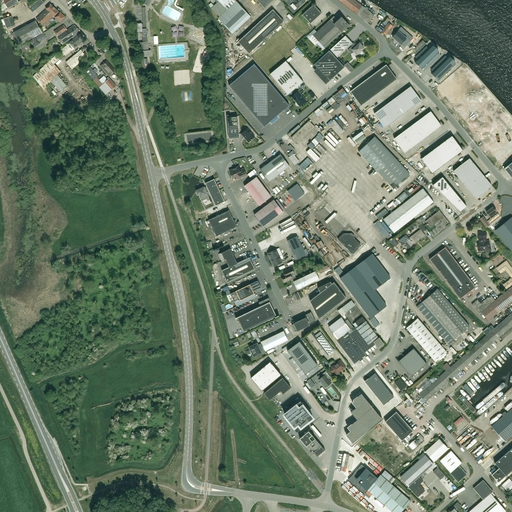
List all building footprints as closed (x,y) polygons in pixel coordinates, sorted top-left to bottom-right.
[(33,12),(44,2),(42,0),(35,0),(28,6),(33,12)] [(232,0),(214,0),(217,3),(211,8),(220,17),(218,18),(230,32),(249,15),(236,1),(227,10),(224,7),(232,0)] [(256,0),(265,8),(273,0),(256,0)] [(290,0),(293,2),(292,3),(298,9),(305,1),(304,0),(290,0)] [(368,23),(370,24),(373,20),(371,19),(374,15),(354,0),(338,0),(368,23)] [(53,16),(59,12),(50,4),(46,8),(46,9),(36,19),(43,26),(50,20),(53,16)] [(322,13),(313,4),(302,15),(311,24),(322,13)] [(238,41),(249,53),(284,21),(273,10),(238,41)] [(56,18),(54,20),(58,24),(59,22),(60,22),(65,17),(60,12),(55,17),(56,18)] [(334,16),(333,17),(317,32),(314,29),(307,36),(308,37),(308,38),(314,45),(319,41),(325,48),(349,25),(342,17),(338,20),(334,16)] [(13,18),(4,20),(6,29),(15,27),(13,18)] [(36,21),(14,32),(20,45),(42,33),(36,21)] [(385,35),(393,26),(389,23),(381,32),(385,35)] [(63,45),(81,32),(74,25),(67,30),(64,25),(54,31),(57,36),(63,45)] [(407,33),(401,27),(392,37),(401,45),(405,48),(413,38),(407,33)] [(69,42),(74,49),(87,39),(81,32),(69,42)] [(298,51),(283,33),(253,57),(261,67),(259,69),(262,73),(265,71),(268,75),(270,74),(286,61),(298,51)] [(345,36),(330,50),(337,57),(352,43),(345,36)] [(33,47),(33,48),(40,43),(37,37),(29,41),(30,42),(33,47)] [(74,49),(69,42),(66,44),(67,45),(61,50),(33,76),(44,89),(50,84),(52,82),(56,86),(54,87),(59,92),(60,91),(66,86),(57,75),(61,72),(54,64),(64,55),(65,56),(72,51),(75,49),(74,49)] [(353,45),(348,50),(352,54),(354,52),(357,55),(358,54),(359,55),(361,55),(363,54),(363,52),(361,51),(364,48),(360,43),(356,47),(353,45)] [(82,49),(84,53),(93,47),(91,44),(82,49)] [(416,60),(423,67),(437,53),(430,46),(428,48),(426,46),(415,57),(417,59),(416,60)] [(79,60),(85,55),(81,50),(66,62),(72,69),(80,62),(79,60)] [(329,81),(345,67),(329,51),(314,64),(329,81)] [(447,58),(433,72),(440,79),(454,65),(447,58)] [(110,76),(115,71),(106,61),(101,66),(105,71),(110,76)] [(303,82),(286,61),(270,74),(287,95),(303,82)] [(254,64),(229,85),(264,127),(289,105),(262,73),(259,69),(254,64)] [(350,91),(351,92),(352,93),(351,93),(360,104),(361,106),(386,87),(395,80),(397,79),(386,65),(385,66),(375,73),(350,91)] [(90,67),(85,71),(93,79),(96,77),(96,76),(97,77),(98,76),(90,67)] [(469,73),(465,69),(462,72),(461,71),(457,74),(458,75),(455,77),(456,78),(454,80),(453,79),(444,86),(448,91),(469,73)] [(469,81),(473,78),(469,73),(448,91),(452,96),(461,88),(459,87),(462,85),(463,86),(466,84),(467,85),(470,82),(469,81)] [(103,84),(97,77),(96,76),(96,77),(93,79),(106,95),(116,86),(110,78),(103,84)] [(482,90),(479,85),(475,88),(474,87),(471,90),(472,91),(469,93),(470,95),(468,97),(466,95),(457,102),(461,107),(482,90)] [(421,101),(411,86),(374,113),(385,128),(421,101)] [(483,97),(486,94),(482,90),(461,107),(465,112),(474,104),(473,103),(475,101),(476,102),(479,100),(480,101),(483,98),(483,97)] [(299,106),(300,106),(306,101),(298,92),(292,97),(296,102),(296,103),(296,104),(296,105),(297,106),(298,106),(299,106)] [(496,106),(492,101),(488,104),(488,103),(484,106),(485,107),(482,109),(483,111),(481,113),(480,111),(471,119),(475,123),(496,106)] [(496,113),(500,110),(496,106),(475,123),(478,128),(487,121),(486,119),(489,117),(490,119),(493,116),(493,117),(497,114),(496,113)] [(431,111),(394,138),(405,153),(441,125),(431,111)] [(239,137),(237,116),(227,117),(229,138),(239,137)] [(509,122),(505,117),(502,120),(501,119),(497,122),(498,123),(495,126),(497,127),(494,129),(493,128),(484,135),(488,140),(509,122)] [(291,137),(298,144),(315,127),(309,121),(291,137)] [(509,130),(511,127),(511,125),(509,122),(488,140),(492,144),(501,137),(499,135),(502,133),(503,135),(506,132),(507,133),(510,131),(509,130)] [(248,128),(241,134),(249,142),(255,137),(248,128)] [(214,143),(213,131),(183,134),(184,146),(214,143)] [(409,173),(375,136),(359,151),(393,188),(409,173)] [(432,173),(463,150),(452,136),(421,158),(432,173)] [(511,146),(511,137),(511,138),(511,139),(509,142),(510,143),(508,145),(506,144),(497,151),(501,156),(511,146)] [(511,146),(501,156),(505,160),(511,154),(511,146)] [(289,166),(280,154),(260,169),(269,181),(289,166)] [(469,158),(453,171),(476,198),(492,185),(469,158)] [(238,166),(229,171),(233,178),(236,176),(238,179),(247,175),(244,168),(240,170),(238,166)] [(244,186),(259,206),(271,196),(256,177),(244,186)] [(467,206),(443,177),(433,185),(460,211),(467,206)] [(209,198),(208,194),(207,193),(209,192),(216,206),(225,202),(214,179),(205,183),(207,187),(205,188),(204,187),(197,190),(197,191),(196,192),(198,195),(199,194),(202,201),(209,198)] [(423,188),(383,220),(394,233),(434,202),(423,188)] [(274,200),(254,214),(263,227),(283,212),(274,200)] [(490,217),(497,211),(493,207),(486,212),(490,217)] [(209,220),(207,221),(209,226),(211,225),(216,236),(229,230),(236,227),(237,227),(229,210),(228,210),(229,211),(209,220)] [(446,220),(439,210),(425,221),(430,228),(441,220),(443,222),(446,220)] [(490,225),(483,216),(480,219),(486,228),(490,225)] [(495,230),(506,244),(511,251),(511,217),(495,230)] [(408,248),(410,247),(425,236),(420,229),(409,238),(406,235),(399,240),(403,245),(407,242),(408,243),(406,245),(408,248)] [(487,233),(479,232),(478,239),(480,239),(479,243),(477,243),(478,246),(477,247),(478,250),(479,250),(479,251),(480,251),(481,252),(483,251),(484,250),(490,249),(489,241),(486,242),(487,233)] [(338,239),(352,253),(360,244),(354,238),(354,236),(352,234),(344,234),(338,239)] [(287,241),(296,259),(309,253),(306,249),(303,250),(297,236),(287,241)] [(393,248),(398,244),(394,238),(388,242),(393,248)] [(429,259),(460,299),(476,287),(445,247),(429,259)] [(220,254),(223,261),(226,259),(229,267),(222,270),(227,282),(255,269),(249,257),(237,263),(230,249),(220,254)] [(271,260),(279,256),(276,249),(268,253),(271,260)] [(374,290),(390,278),(372,254),(340,278),(370,318),(386,306),(374,290)] [(279,256),(271,260),(274,266),(282,262),(279,256)] [(511,268),(506,261),(497,268),(500,273),(505,269),(511,278),(503,285),(506,289),(511,284),(511,268)] [(287,274),(281,276),(284,283),(293,278),(291,275),(295,273),(292,268),(285,271),(287,274)] [(297,280),(294,281),(297,289),(308,284),(319,279),(315,271),(305,276),(299,279),(297,280)] [(244,297),(244,298),(254,294),(254,292),(262,288),(258,280),(230,294),(234,302),(244,297)] [(320,292),(310,301),(319,319),(346,297),(334,282),(332,283),(331,281),(318,288),(320,292)] [(511,286),(495,300),(481,312),(488,320),(511,301),(511,286)] [(219,290),(220,298),(230,296),(229,289),(219,290)] [(417,306),(449,344),(455,340),(470,327),(437,289),(417,306)] [(479,314),(481,312),(495,300),(491,295),(480,303),(477,300),(472,304),(479,314)] [(338,310),(342,316),(346,313),(346,312),(355,305),(351,300),(338,310)] [(238,318),(244,331),(275,316),(275,317),(279,315),(277,316),(270,302),(236,318),(236,319),(238,318)] [(311,312),(300,317),(301,319),(297,321),(297,322),(292,325),(295,331),(316,321),(311,312)] [(341,317),(329,326),(338,339),(336,340),(354,364),(366,355),(365,353),(362,349),(368,344),(357,329),(351,334),(348,331),(350,329),(341,317)] [(500,323),(506,331),(511,325),(511,323),(507,317),(500,323)] [(447,352),(417,318),(406,328),(436,362),(447,352)] [(366,321),(356,328),(357,329),(368,344),(372,341),(373,341),(378,348),(384,344),(379,337),(378,338),(378,337),(366,321)] [(493,329),(499,337),(506,331),(500,323),(493,329)] [(486,335),(493,342),(499,337),(493,329),(486,335)] [(265,351),(288,340),(284,331),(261,342),(263,346),(262,347),(261,343),(258,345),(257,344),(250,347),(250,348),(249,349),(252,354),(253,353),(254,356),(261,353),(261,352),(264,350),(263,348),(264,348),(265,351)] [(328,356),(335,351),(322,334),(316,339),(328,356)] [(493,342),(486,335),(480,341),(486,348),(493,342)] [(287,350),(305,374),(318,365),(300,341),(287,350)] [(480,341),(473,347),(479,354),(486,348),(480,341)] [(466,353),(472,360),(479,354),(473,347),(466,353)] [(398,361),(411,376),(427,363),(414,348),(398,361)] [(459,359),(466,366),(472,360),(466,353),(459,359)] [(466,366),(459,359),(453,365),(459,372),(466,366)] [(340,360),(331,367),(332,368),(331,369),(330,371),(331,372),(333,372),(335,371),(337,374),(346,368),(340,360)] [(251,377),(262,391),(281,375),(270,361),(251,377)] [(446,371),(452,378),(459,372),(453,365),(446,371)] [(331,383),(325,375),(327,373),(326,371),(321,375),(322,376),(322,377),(319,379),(321,382),(320,382),(320,384),(321,385),(322,385),(323,385),(325,387),(328,385),(329,385),(330,384),(331,383)] [(441,375),(448,382),(452,378),(446,371),(441,375)] [(364,382),(365,381),(384,405),(394,396),(375,373),(364,382)] [(448,382),(441,375),(432,383),(439,390),(448,382)] [(281,391),(283,394),(291,388),(282,377),(264,393),(270,400),(281,391)] [(400,378),(395,383),(401,391),(406,386),(400,378)] [(310,379),(306,382),(311,388),(314,385),(310,379)] [(439,390),(432,383),(432,384),(430,382),(424,387),(432,396),(439,390)] [(419,395),(425,402),(432,396),(424,387),(421,390),(423,392),(419,395)] [(382,416),(361,390),(354,396),(357,400),(352,404),(353,406),(351,408),(357,416),(348,424),(351,428),(346,432),(353,439),(382,416)] [(476,410),(463,395),(460,395),(459,397),(473,413),(476,410)] [(284,414),(297,430),(313,417),(300,401),(284,414)] [(511,408),(506,413),(505,412),(504,412),(502,414),(502,415),(503,416),(492,426),(505,441),(511,434),(511,408)] [(413,430),(396,411),(385,421),(402,440),(413,430)] [(308,430),(299,438),(306,446),(307,445),(317,456),(325,449),(308,430)] [(439,456),(448,449),(439,439),(425,451),(430,456),(434,461),(439,456)] [(468,452),(475,443),(473,441),(465,450),(468,452)] [(511,447),(495,463),(499,468),(491,474),(498,482),(511,470),(511,447)] [(459,481),(467,474),(459,465),(462,463),(451,450),(440,461),(450,473),(451,472),(459,481)] [(418,496),(419,496),(420,496),(422,495),(422,494),(422,493),(424,491),(419,484),(421,482),(418,478),(433,464),(425,455),(400,477),(418,496)] [(381,474),(377,478),(362,464),(348,480),(364,493),(367,490),(392,511),(400,511),(411,501),(381,474)] [(508,492),(511,487),(511,481),(509,478),(502,485),(508,492)] [(473,488),(483,500),(468,511),(499,511),(504,509),(493,497),(495,495),(492,492),(493,492),(483,480),(473,488)]
